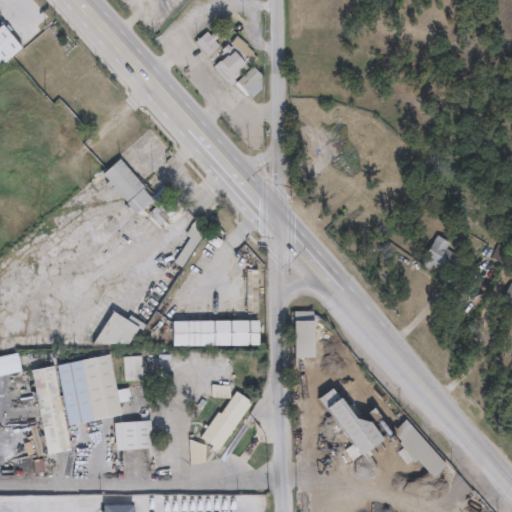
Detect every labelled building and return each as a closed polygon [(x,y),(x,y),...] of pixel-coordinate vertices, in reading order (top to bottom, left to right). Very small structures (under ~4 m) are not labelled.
[(0,26),(1,26),(20,51),(0,66),(0,26)] [(218,47),(208,57),(195,43),(205,34),(218,47)] [(256,61),(229,84),(211,63),(238,40),(256,61)] [(263,79),(250,96),(236,85),(249,68),(263,79)] [(178,209),(160,227),(145,212),(140,217),(100,177),(117,159),(155,196),(160,191),(178,209)] [(447,251),(464,258),(456,278),(420,264),(431,236),(449,244),(447,251)] [(511,313),(498,307),(509,284),(511,285),(511,313)] [(96,337),(110,314),(136,329),(122,353),(96,337)] [(254,347),(169,347),(169,322),(254,322),(254,347)] [(0,358),(16,356),(19,374),(0,377),(0,358)] [(44,455),(31,370),(108,358),(117,418),(64,426),(68,451),(44,455)] [(141,358),(141,382),(122,382),(122,358),(141,358)] [(217,452),(200,441),(232,392),(249,403),(217,452)] [(188,444),(203,444),(203,465),(188,465),(188,444)]
